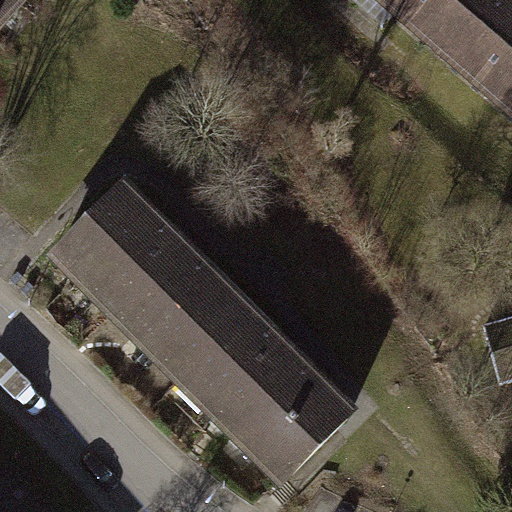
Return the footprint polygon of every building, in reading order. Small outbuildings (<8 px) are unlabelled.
[(0,0),(0,16),(15,0),(0,0)] [(385,0),(400,12),(395,17),(511,117),(511,0),(385,0)] [(57,254),(180,377),(210,347),(200,336),(231,305),(189,262),(194,257),(172,235),(166,241),(118,193),(57,254)] [(273,347),(231,305),(200,336),(210,347),(180,377),(284,482),(347,420),(293,366),(300,360),(280,340),(273,347)] [(511,317),(482,325),(497,387),(511,383),(511,317)]
